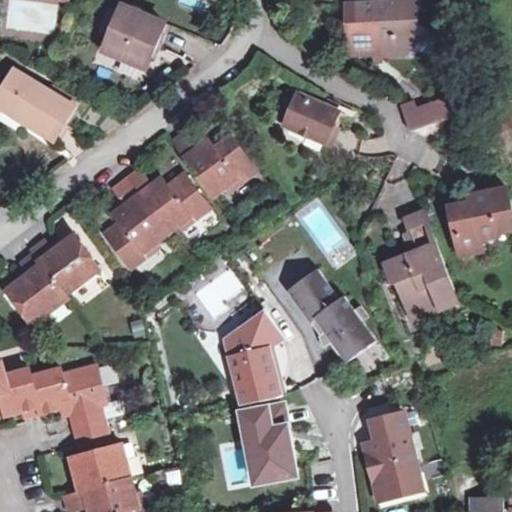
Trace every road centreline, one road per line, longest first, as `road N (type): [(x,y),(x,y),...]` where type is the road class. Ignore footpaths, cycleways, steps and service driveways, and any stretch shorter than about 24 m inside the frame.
road 1 (residential): [(254,34),(0,230)]
road 2 (residential): [(254,34),(391,113),(401,151)]
